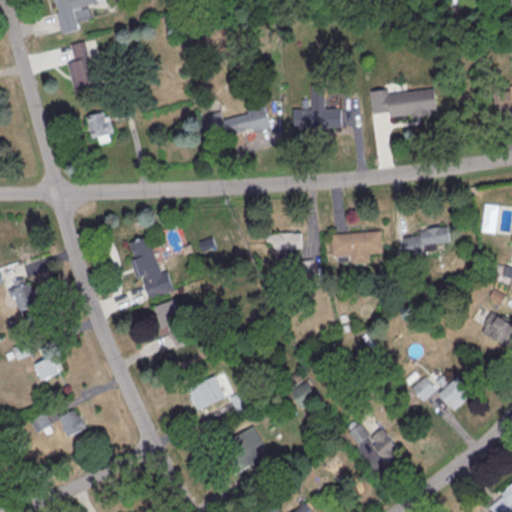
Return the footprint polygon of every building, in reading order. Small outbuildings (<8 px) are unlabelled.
[(55,0),(96,0),(98,4),(74,11),(80,32),(63,36),(57,15),(60,14),(55,0)] [(68,66),(75,95),(102,88),(96,63),(91,64),(86,42),(72,45),(77,63),(68,66)] [(293,109),(312,109),(312,84),(325,84),(325,108),(341,107),(341,126),(293,127),(293,109)] [(508,85),(511,84),(511,110),(497,113),(493,92),(508,89),(508,85)] [(369,91),(387,88),(388,93),(433,87),(436,112),(390,118),(389,111),(372,113),(369,91)] [(247,113),(246,110),(263,105),(270,126),(252,132),(251,127),(227,134),(222,120),(247,113)] [(93,144),(115,139),(108,111),(87,115),(93,144)] [(447,225),(450,242),(437,244),(438,250),(406,256),(403,238),(420,235),(419,230),(447,225)] [(329,234),(381,230),(383,252),(331,256),(329,234)] [(274,232),(274,248),(302,248),(302,232),(274,232)] [(128,242),(147,235),(160,272),(166,270),(173,289),(149,298),(143,279),(145,279),(143,275),(136,278),(130,259),(134,257),(128,242)] [(13,280),(23,277),(25,282),(29,281),(36,305),(20,311),(15,295),(10,296),(8,289),(15,286),(13,280)] [(154,306),(172,299),(182,326),(186,324),(192,340),(175,347),(167,325),(158,328),(153,315),(157,314),(154,306)] [(504,343),(511,327),(511,322),(490,311),(480,331),(504,343)] [(62,372),(55,355),(34,364),(41,381),(62,372)] [(219,401),(210,376),(189,383),(198,408),(219,401)] [(449,404),(468,388),(458,376),(439,392),(449,404)] [(59,417),(68,436),(87,428),(77,408),(59,417)] [(218,445),(254,424),(274,459),(264,465),(268,472),(256,479),(248,466),(235,474),(218,445)] [(349,433),(358,443),(368,435),(360,424),(349,433)] [(387,462),(401,450),(383,427),(368,438),(387,462)] [(511,511),(511,484),(487,505),(492,511),(511,511)] [(267,511),(311,511),(305,503),(291,511),(283,511),(278,505),(267,511)]
